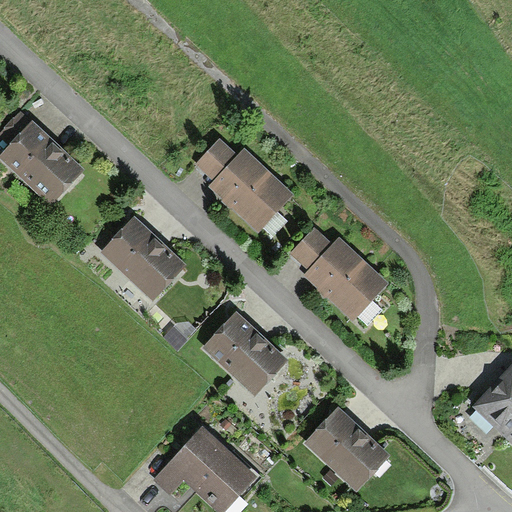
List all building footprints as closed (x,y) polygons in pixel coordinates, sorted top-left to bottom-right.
[(36,117),(0,155),(0,157),(52,205),(88,166),(36,117)] [(221,142),(199,166),(214,179),(206,188),(260,236),(298,194),(248,149),(240,158),(221,142)] [(137,216),(101,254),(153,302),(188,264),(137,216)] [(314,233),(296,252),(311,265),(303,274),(352,318),(386,280),(341,240),(332,249),(314,233)] [(241,311),(206,349),(257,396),(292,358),(241,311)] [(511,372),(477,408),(511,443),(511,372)] [(339,412),(306,448),(358,495),(391,460),(339,412)] [(254,477),(203,430),(154,484),(171,499),(188,481),(221,511),(254,477)]
